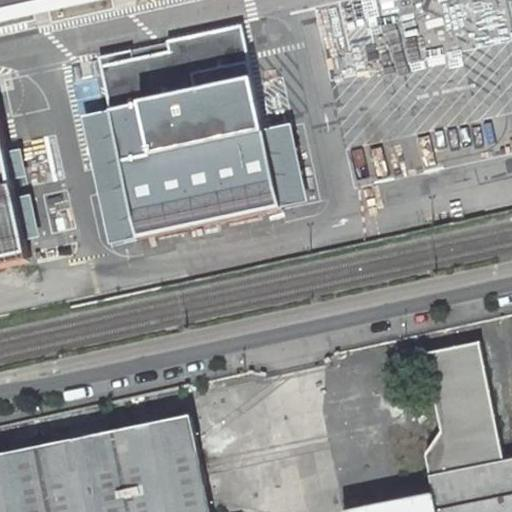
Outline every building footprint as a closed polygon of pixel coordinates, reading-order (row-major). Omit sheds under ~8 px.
[(0,0),(0,18),(84,0),(0,0)] [(263,127),(242,24),(98,55),(108,108),(81,118),(110,246),(307,201),(289,124),(263,127)] [(0,266),(27,261),(0,142),(0,266)] [(511,511),(511,460),(506,462),(482,343),(427,354),(443,432),(427,456),(435,496),(354,511),(511,511)] [(0,511),(212,511),(211,504),(205,471),(199,441),(194,418),(0,457),(0,511)]
